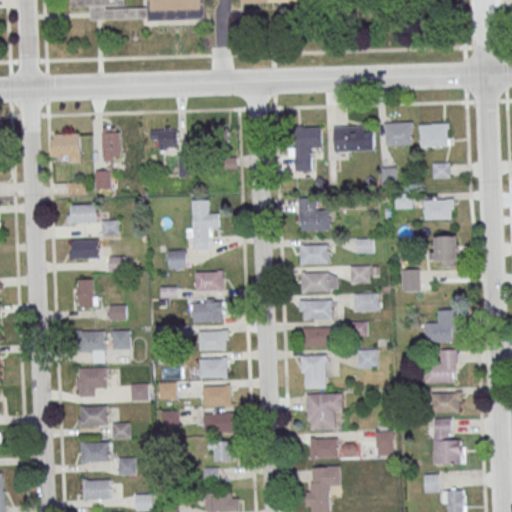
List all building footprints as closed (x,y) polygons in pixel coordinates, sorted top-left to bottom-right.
[(70,0),(71,6),(91,6),(91,20),(148,18),(148,20),(205,18),(204,0),(70,0)] [(413,121),(385,121),(385,144),(413,144),(413,121)] [(449,123),(420,123),(420,146),(449,146),(449,123)] [(375,125),(334,125),(334,150),(375,150),(375,125)] [(103,160),(121,160),(121,126),(103,126),(103,160)] [(202,126),(202,145),(229,145),(229,126),(202,126)] [(177,148),(177,127),(151,127),(151,139),(159,139),(159,148),(177,148)] [(296,128),(323,127),(323,146),(296,147),(296,128)] [(81,161),(81,133),(52,133),(52,153),(62,153),(62,161),(81,161)] [(188,154),(180,154),(180,174),(188,174),(188,154)] [(433,161),(433,177),(451,177),(451,161),(433,161)] [(111,170),(96,170),(96,187),(111,187),(111,170)] [(413,207),(413,192),(396,192),(396,207),(413,207)] [(454,198),(424,198),(424,218),(454,218),(454,198)] [(209,199),(191,199),(191,238),(195,238),(195,249),(210,249),(210,228),(219,228),(220,210),(209,210),(209,199)] [(98,222),(98,204),(68,204),(68,222),(98,222)] [(300,211),(327,210),(328,229),(301,230),(300,211)] [(458,265),(458,235),(432,235),(432,265),(458,265)] [(358,253),(375,253),(375,237),(358,237),(358,253)] [(99,239),(70,239),(70,258),(99,258),(99,239)] [(301,245),(328,244),(329,264),(302,265),(301,245)] [(187,267),(187,249),(169,249),(169,267),(187,267)] [(370,265),(351,265),(351,282),(370,282),(370,265)] [(402,290),(421,290),(421,268),(402,268),(402,290)] [(196,271),(223,270),(224,290),(197,291),(196,271)] [(302,273),(329,272),(330,291),(303,292),(302,273)] [(98,306),(97,278),(77,278),(78,306),(98,306)] [(381,292),(354,292),(354,309),(381,309),(381,292)] [(334,318),(334,299),(301,299),(301,318),(334,318)] [(194,303),(223,302),(223,321),(195,322),(194,303)] [(426,321),(426,341),(457,341),(457,309),(438,309),(438,321),(426,321)] [(332,327),(304,327),(304,344),(332,345),(332,327)] [(131,348),(131,329),(113,329),(113,348),(131,348)] [(78,331),(105,330),(106,350),(79,351),(78,331)] [(199,331),(226,330),(227,350),(200,351),(199,331)] [(426,362),(442,362),(442,349),(457,348),(457,363),(456,363),(456,371),(453,371),(453,380),(426,381),(426,362)] [(358,349),(358,367),(379,367),(379,349),(358,349)] [(327,387),(327,354),(303,354),(303,387),(327,387)] [(201,358),(228,357),(228,377),(201,378),(201,358)] [(107,367),(77,367),(77,396),(97,396),(97,386),(107,386),(107,367)] [(160,398),(177,398),(177,381),(160,381),(160,398)] [(131,399),(149,399),(149,382),(131,382),(131,399)] [(204,386),(231,385),(232,405),(205,406),(204,386)] [(308,392),(308,428),(337,428),(337,417),(343,417),(343,392),(308,392)] [(433,411),(462,411),(462,392),(433,392),(433,411)] [(81,406),(108,405),(109,425),(82,426),(81,406)] [(180,410),(162,410),(162,426),(180,426),(180,410)] [(205,413),(232,412),(232,432),(205,433),(205,413)] [(465,439),(454,439),(454,417),(434,417),(434,463),(465,463),(465,439)] [(131,437),(131,422),(114,422),(114,437),(131,437)] [(376,430),(376,454),(394,454),(394,430),(376,430)] [(311,437),(311,457),(339,457),(339,437),(311,437)] [(234,440),(213,440),(213,461),(234,461),(234,440)] [(82,443),(109,442),(109,461),(82,462),(82,443)] [(119,473),(137,473),(137,457),(119,457),(119,473)] [(341,465),(309,466),(309,511),(331,511),(331,486),(341,486),(341,465)] [(440,491),(440,473),(425,473),(425,491),(440,491)] [(84,480),(111,479),(112,499),(85,500),(84,480)] [(466,511),(466,490),(443,490),(443,511),(466,511)] [(136,494),(136,510),(153,510),(153,493),(136,494)] [(207,511),(206,494),(232,493),(232,498),(239,498),(240,511),(207,511)]
